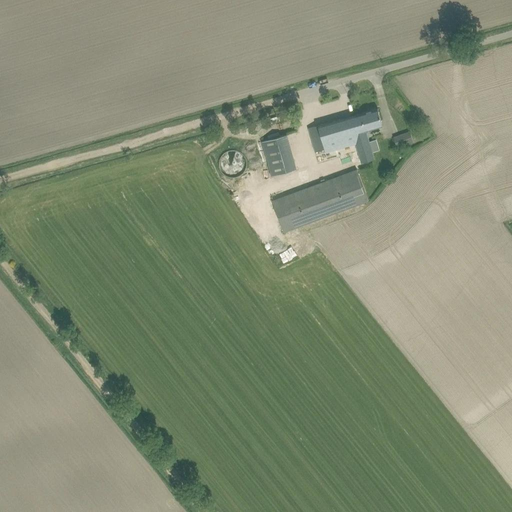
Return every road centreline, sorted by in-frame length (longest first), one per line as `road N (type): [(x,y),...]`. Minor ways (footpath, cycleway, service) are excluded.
road 1 (track): [(204,511),(0,257)]
road 2 (unclassified): [(214,120),(511,31)]
road 3 (track): [(0,182),(214,120)]
